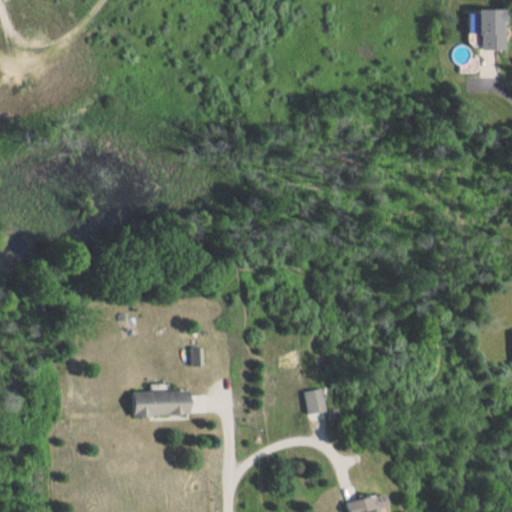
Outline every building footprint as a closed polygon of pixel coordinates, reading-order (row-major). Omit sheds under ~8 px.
[(462,34),(471,34),(471,50),(496,50),(496,9),(462,9),(462,34)] [(188,348),(184,363),(195,365),(198,350),(188,348)] [(304,414),(323,411),(319,388),(300,391),(304,414)] [(178,416),(178,391),(120,392),(121,417),(178,416)] [(363,511),(363,510),(378,508),(375,493),(335,501),(337,511),(363,511)]
